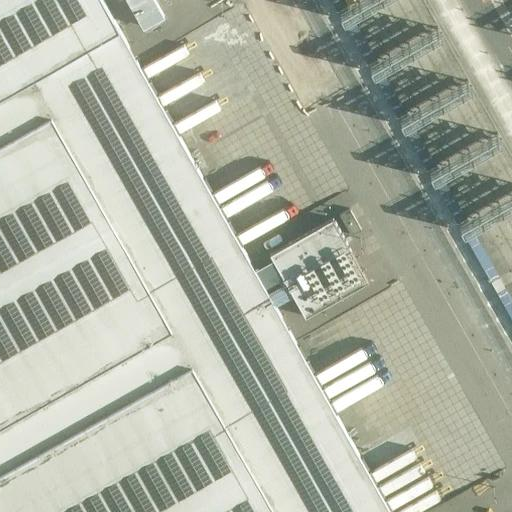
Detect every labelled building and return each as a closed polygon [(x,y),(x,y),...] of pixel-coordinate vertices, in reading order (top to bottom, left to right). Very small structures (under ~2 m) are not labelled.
[(391,511),(294,340),(102,0),(0,0),(0,511),(391,511)] [(128,0),(143,26),(164,14),(155,0),(128,0)] [(432,0),(405,0),(396,6),(412,36),(443,19),(432,0)] [(372,59),(377,68),(410,51),(406,41),(388,50),(375,25),(350,38),(363,64),(372,59)] [(466,227),(502,208),(478,164),(442,184),(466,227)] [(347,200),(332,207),(342,227),(356,220),(347,200)] [(367,280),(348,247),(331,217),(269,253),(304,315),(367,280)] [(381,389),(392,368),(390,359),(395,350),(390,328),(395,318),(394,312),(403,310),(389,303),(379,322),(381,331),(366,323),(370,315),(367,304),(336,311),(329,325),(333,343),(355,355),(358,368),(369,374),(377,372),(381,389)]
